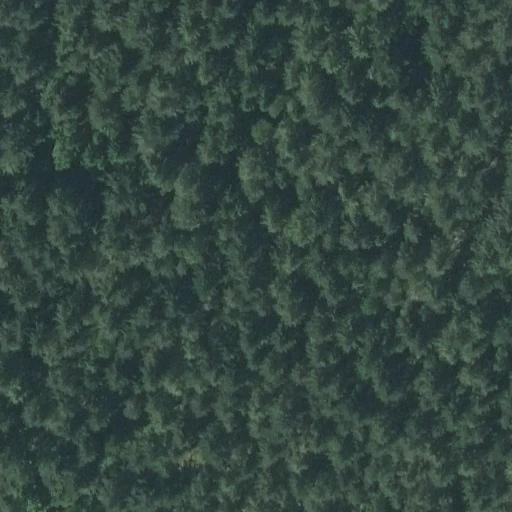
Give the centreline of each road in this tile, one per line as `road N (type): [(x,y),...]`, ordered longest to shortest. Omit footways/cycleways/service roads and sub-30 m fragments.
road 1 (track): [(40,511),(235,0)]
road 2 (track): [(360,511),(511,116)]
